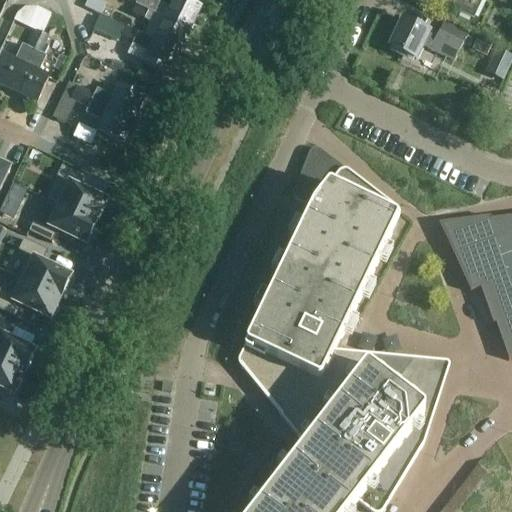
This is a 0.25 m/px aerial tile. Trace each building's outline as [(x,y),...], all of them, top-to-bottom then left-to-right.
[(164,22),(189,34),(199,12),(175,0),(174,0),(154,0),(153,5),(169,12),(164,22)] [(143,24),(148,14),(136,8),(131,18),(143,24)] [(41,36),(51,16),(41,11),(32,32),(35,33),(41,36)] [(164,22),(153,45),(178,57),(189,34),(164,22)] [(436,40),(428,36),(429,34),(403,22),(390,49),(416,62),(422,48),(455,64),(469,34),(445,23),(436,40)] [(100,23),(95,32),(118,43),(122,33),(100,23)] [(178,57),(153,45),(125,31),(121,39),(133,45),(131,49),(147,57),(143,67),(167,79),(178,57)] [(43,49),(48,40),(35,34),(31,43),(43,49)] [(39,58),(40,56),(43,49),(31,43),(28,50),(27,52),(33,54),(39,58)] [(27,52),(28,50),(22,47),(13,65),(2,60),(0,64),(0,89),(13,96),(25,71),(33,54),(27,52)] [(503,82),(511,62),(511,56),(496,50),(485,73),(503,82)] [(45,58),(40,56),(39,58),(33,54),(25,71),(13,96),(36,106),(48,82),(52,73),(41,68),(45,58)] [(75,104),(80,106),(86,95),(68,86),(62,98),(75,104)] [(91,105),(132,125),(143,103),(118,91),(114,99),(96,91),(93,98),(94,99),(91,105)] [(94,99),(93,98),(86,95),(80,106),(88,110),(88,111),(91,105),(94,99)] [(62,98),(52,119),(64,125),(75,104),(62,98)] [(34,125),(42,114),(28,105),(21,116),(34,125)] [(96,135),(121,147),(132,125),(91,105),(88,111),(88,110),(86,114),(102,122),(96,135)] [(41,127),(35,143),(56,149),(61,133),(41,127)] [(312,209),(241,355),(239,360),(239,363),(239,366),(240,368),(242,370),(283,379),(277,408),(277,411),(277,413),(279,416),(300,442),(245,511),(350,511),(357,503),(368,511),(383,511),(424,446),(439,380),(440,376),(439,373),(435,370),(406,359),(334,353),(398,219),(399,216),(399,214),(397,211),(321,152),(318,150),(313,150),(310,152),(309,154),(294,191),(293,194),(294,198),(295,201),(312,209)] [(0,191),(10,170),(0,165),(0,191)] [(61,168),(56,179),(69,185),(58,207),(97,226),(108,203),(97,198),(78,189),(83,178),(61,168)] [(83,178),(78,189),(97,198),(103,186),(84,177),(83,178)] [(34,223),(28,234),(51,245),(57,234),(86,248),(97,226),(58,207),(50,203),(39,225),(34,223)] [(511,218),(491,222),(490,219),(438,225),(470,294),(480,290),(493,326),(495,325),(508,362),(511,360),(511,218)] [(29,258),(18,280),(61,301),(72,278),(42,264),(48,253),(24,241),(18,253),(29,258)] [(0,292),(0,313),(15,320),(21,309),(50,323),(61,301),(18,280),(10,297),(0,292)] [(0,364),(25,376),(36,353),(25,348),(10,341),(15,330),(0,322),(0,364)] [(0,391),(14,398),(25,376),(0,364),(0,391)] [(477,466),(465,482),(474,489),(486,473),(477,466)]
